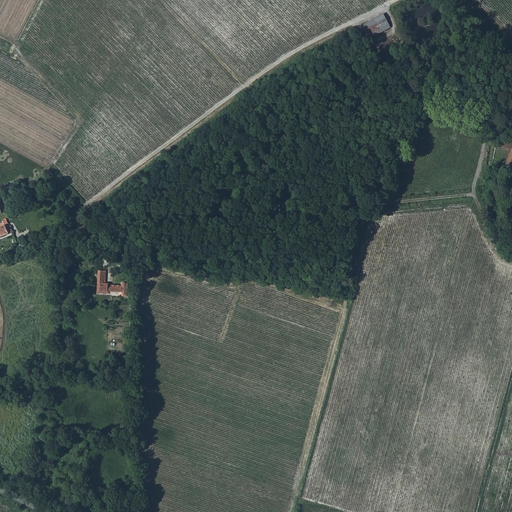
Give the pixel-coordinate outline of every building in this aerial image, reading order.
[(361,26),(365,34),(387,21),(384,14),(361,26)] [(511,139),(498,134),(497,139),(507,143),(511,145),(511,148),(511,150),(509,155),(507,161),(503,170),(506,171),(511,173),(511,172),(511,139)] [(496,144),(511,150),(511,148),(511,145),(507,143),(497,139),(496,144)] [(9,227),(6,229),(3,223),(0,224),(0,233),(2,238),(12,233),(9,227)] [(100,269),(96,269),(96,279),(96,284),(95,284),(95,291),(108,291),(108,290),(108,289),(120,289),(120,291),(120,293),(125,293),(126,281),(121,281),(121,283),(104,282),(104,281),(103,281),(103,272),(100,272),(100,269)]
